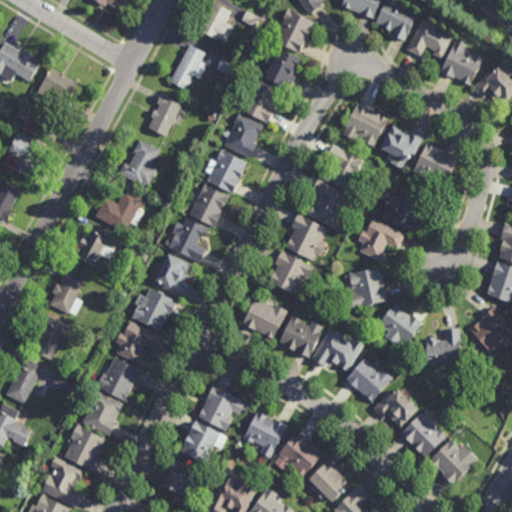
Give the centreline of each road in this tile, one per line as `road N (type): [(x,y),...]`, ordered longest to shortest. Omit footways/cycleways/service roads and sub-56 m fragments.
road 1 (residential): [(113,511),(316,113),(349,67),(367,67),(457,113),(477,135),(485,175),(450,263)]
road 2 (residential): [(167,0),(0,317)]
road 3 (residential): [(431,511),(327,409),(200,340)]
road 4 (residential): [(133,64),(27,0)]
